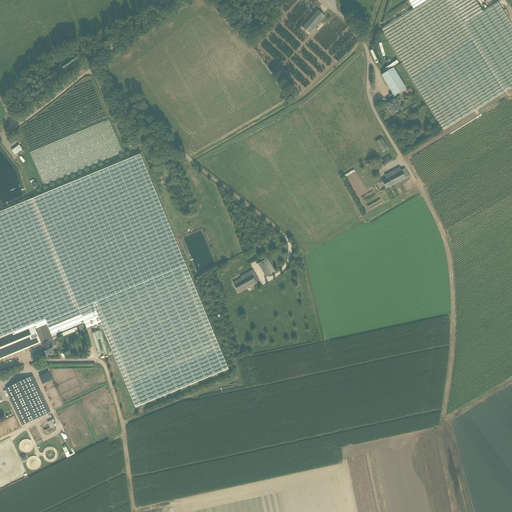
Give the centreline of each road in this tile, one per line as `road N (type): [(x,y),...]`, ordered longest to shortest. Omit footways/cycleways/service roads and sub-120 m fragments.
road 1 (track): [(411,175),(451,261),(444,421),(468,511)]
road 2 (unclassified): [(279,231),(182,152),(122,126),(89,67)]
road 3 (unclassified): [(411,175),(368,96),(365,48),(319,0)]
road 4 (track): [(134,511),(107,370)]
